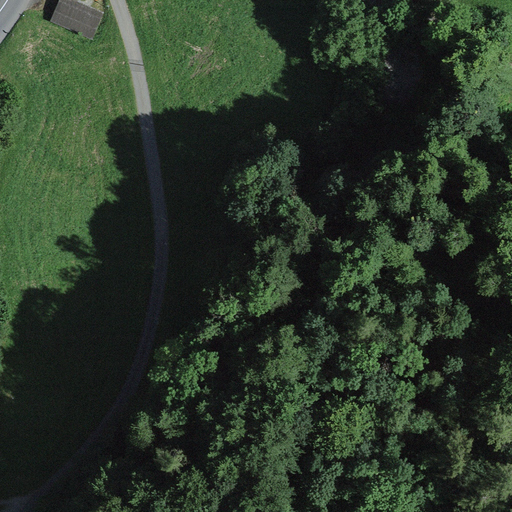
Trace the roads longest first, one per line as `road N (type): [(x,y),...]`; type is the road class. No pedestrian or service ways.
road 1 (track): [(116,0),(149,143),(150,305),(108,416),(27,511)]
road 2 (track): [(511,70),(451,22),(379,0)]
